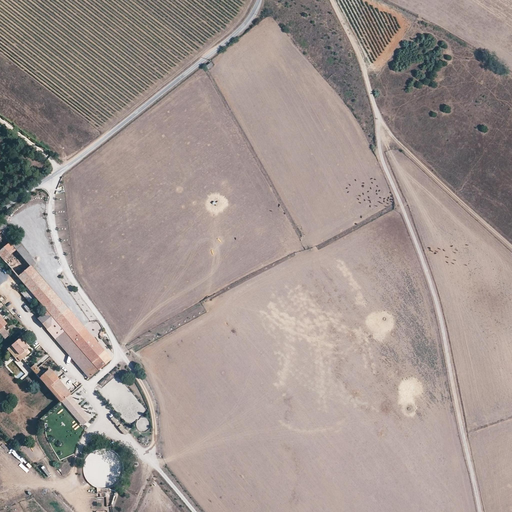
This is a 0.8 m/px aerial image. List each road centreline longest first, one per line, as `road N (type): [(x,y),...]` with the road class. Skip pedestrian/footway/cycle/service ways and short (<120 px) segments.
road 1 (unclassified): [(333,0),(358,46),(381,156),(435,295),(480,511)]
road 2 (unclassified): [(195,511),(87,387),(117,351),(65,263),(52,214),(54,174)]
road 3 (unclassified): [(54,174),(241,28),(259,0)]
road 4 (track): [(378,116),(511,245)]
